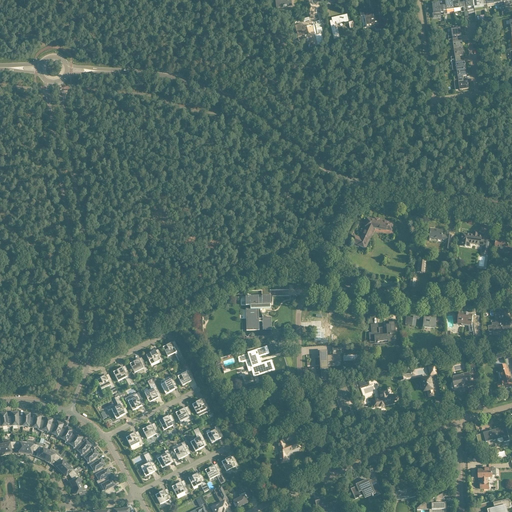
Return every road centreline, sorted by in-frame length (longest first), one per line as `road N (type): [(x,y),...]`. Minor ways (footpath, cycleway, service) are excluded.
road 1 (residential): [(86,369),(98,331),(60,80)]
road 2 (tertiary): [(355,182),(199,85),(92,71)]
road 3 (residential): [(46,79),(84,327),(71,363)]
road 4 (tertiary): [(511,206),(355,182)]
road 5 (residential): [(316,440),(438,408),(465,419)]
road 6 (residential): [(316,440),(298,389),(305,293)]
road 7 (residential): [(476,97),(431,96),(413,0)]
road 8 (residential): [(328,475),(458,421)]
road 9 (residential): [(511,293),(372,303)]
